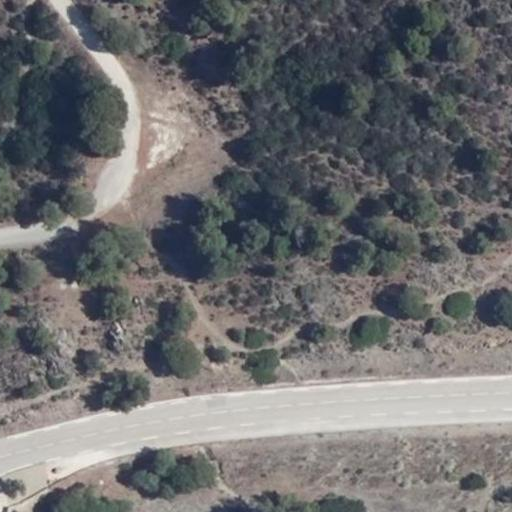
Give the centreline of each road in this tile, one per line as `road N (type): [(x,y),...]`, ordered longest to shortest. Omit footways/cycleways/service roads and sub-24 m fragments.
road 1 (tertiary): [(0,455),(215,415),(511,391)]
road 2 (track): [(61,0),(120,81),(128,118),(123,158),(99,210),(45,236),(0,238)]
